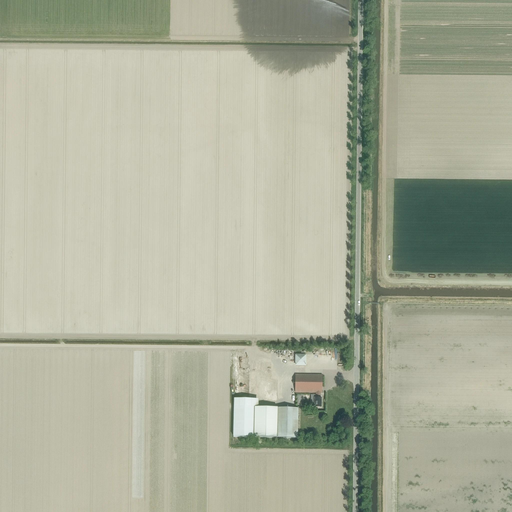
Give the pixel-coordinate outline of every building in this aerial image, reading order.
[(306,366),(306,354),(295,354),(295,366),(306,366)] [(271,375),(271,363),(260,362),(260,375),(271,375)] [(295,375),(295,393),(316,393),(316,395),(311,395),(311,404),(315,404),(315,408),(321,408),(321,398),(320,398),(320,393),(322,393),(322,375),(295,375)] [(265,379),(264,401),(277,401),(277,379),(265,379)] [(298,409),(256,408),(256,399),(234,399),(233,438),(298,439),(298,409)]
